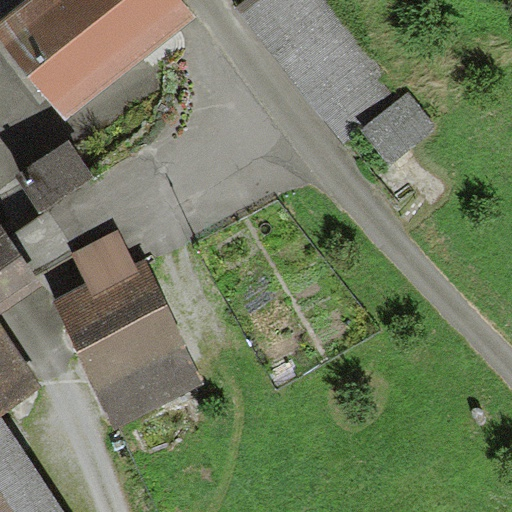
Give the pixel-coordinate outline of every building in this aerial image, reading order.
[(182,8),(175,0),(1,0),(0,1),(0,35),(55,106),(182,8)] [(333,4),(318,16),(304,0),(281,0),(257,21),(341,120),(393,76),(333,4)] [(422,125),(397,94),(353,128),(378,159),(422,125)] [(79,169),(54,134),(22,157),(29,167),(11,179),(29,204),(79,169)] [(121,263),(106,230),(68,246),(83,281),(53,294),(108,422),(193,386),(137,256),(121,263)] [(0,511),(52,511),(0,429),(0,389),(20,378),(0,346),(0,283),(21,270),(0,237),(0,511)]
